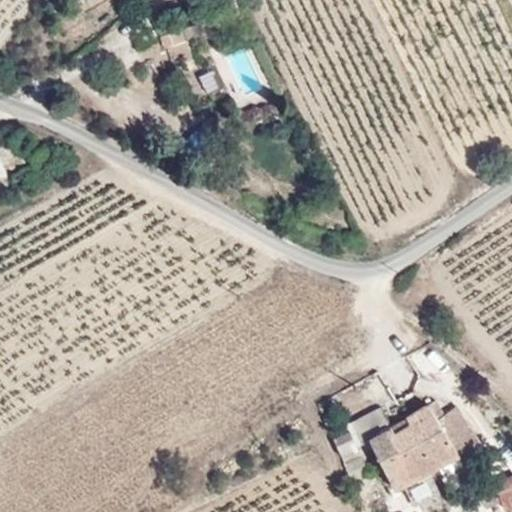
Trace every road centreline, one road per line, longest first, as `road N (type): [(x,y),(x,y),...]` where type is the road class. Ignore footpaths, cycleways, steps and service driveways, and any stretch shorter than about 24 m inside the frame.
road 1 (tertiary): [(0,99),(317,260),(360,271),(404,256),(511,186)]
road 2 (unknown): [(376,266),(408,318),(511,425)]
